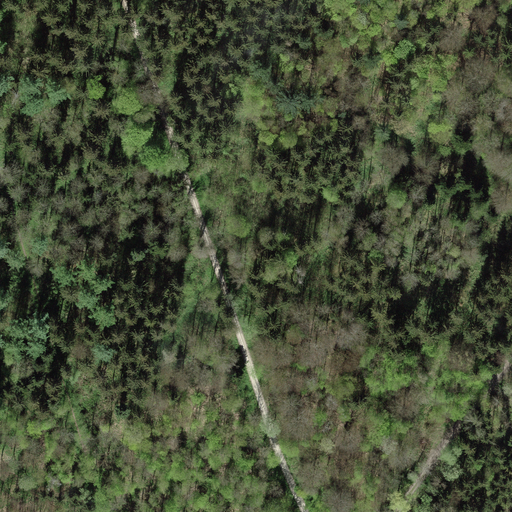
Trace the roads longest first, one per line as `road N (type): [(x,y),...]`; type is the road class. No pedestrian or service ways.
road 1 (track): [(305,511),(279,458),(124,0)]
road 2 (track): [(100,511),(0,176)]
road 3 (track): [(395,511),(511,349)]
